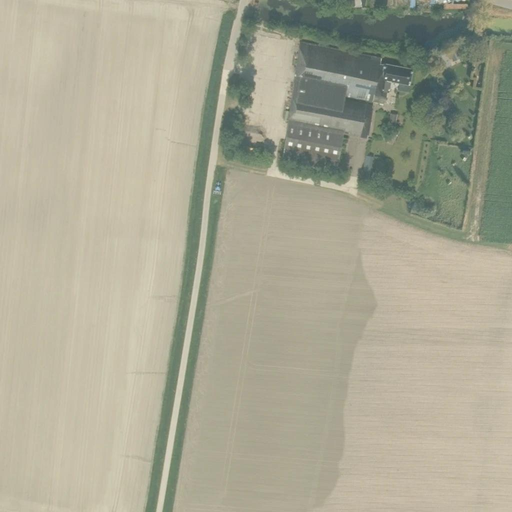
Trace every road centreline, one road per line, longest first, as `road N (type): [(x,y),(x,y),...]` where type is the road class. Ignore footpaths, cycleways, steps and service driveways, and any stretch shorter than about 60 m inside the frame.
road 1 (unclassified): [(243,0),(222,82),(156,511)]
road 2 (track): [(210,160),(341,190),(427,227),(509,241)]
